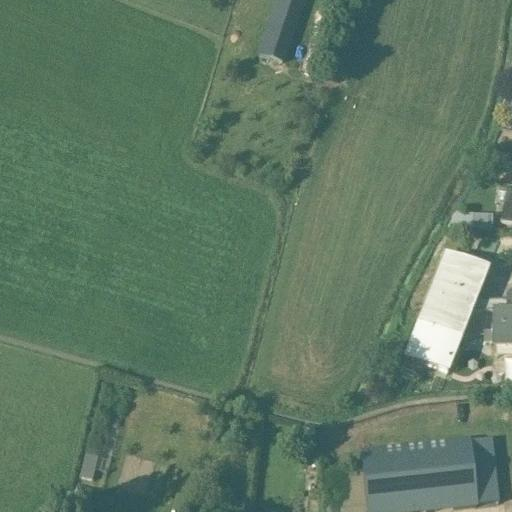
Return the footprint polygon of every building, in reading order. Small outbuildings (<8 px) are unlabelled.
[(287,0),(276,0),(258,56),(284,65),(304,5),(287,0)] [(511,188),(502,208),(500,225),(511,226),(511,188)] [(473,218),(472,233),(493,234),(493,218),(473,218)] [(511,289),(511,290),(506,295),(506,301),(476,302),(488,271),(445,255),(405,361),(447,377),(471,314),(493,315),(493,334),(492,346),(511,346),(511,289)] [(482,346),(492,346),(493,334),(483,334),(482,346)] [(356,429),(356,445),(377,445),(377,429),(356,429)] [(360,456),(362,474),(366,511),(441,511),(499,506),(492,442),(468,445),(360,456)] [(325,511),(366,511),(362,474),(334,477),(336,503),(325,504),(325,511)]
